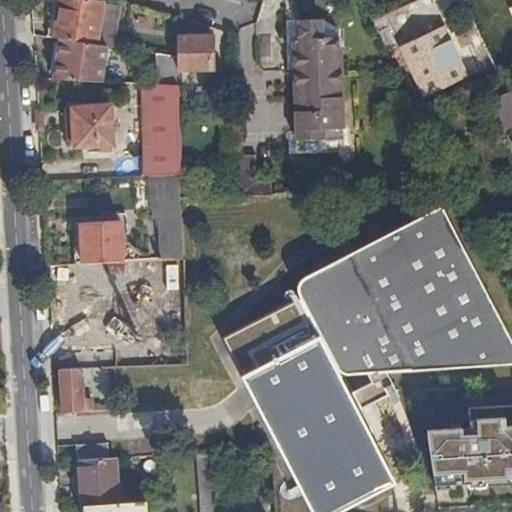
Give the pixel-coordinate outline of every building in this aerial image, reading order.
[(106,46),(114,47),(120,5),(92,0),(59,0),(56,21),(50,20),(48,37),(61,39),(106,46)] [(294,68),(341,67),(341,46),(339,46),(339,36),(338,35),(338,27),(321,18),(298,19),(298,39),(293,40),(294,68)] [(286,68),(294,68),(293,40),(298,39),(298,19),(285,19),(286,68)] [(443,26),(402,46),(425,95),(467,76),(443,26)] [(178,56),(178,69),(215,68),(212,35),(177,35),(178,56)] [(55,78),(101,80),(106,46),(61,39),(55,78)] [(156,83),(178,85),(178,69),(178,56),(158,53),(156,83)] [(301,94),(295,95),(296,139),(343,137),(341,67),(294,68),(294,86),(301,86),(301,94)] [(180,172),(179,97),(178,85),(156,83),(142,83),(144,174),(180,172)] [(511,101),(508,93),(492,100),(504,129),(511,125),(511,101)] [(111,104),(71,106),(74,145),(112,142),(111,104)] [(74,145),(71,106),(65,107),(67,145),(74,145)] [(240,194),(272,192),(272,179),(257,179),(256,152),(238,153),(240,194)] [(182,205),(181,196),(181,174),(151,175),(151,206),(154,206),(182,205)] [(318,327),(338,364),(340,367),(344,371),(349,375),(383,373),(511,365),(511,340),(481,281),(442,204),(403,223),(309,272),(302,275),(298,278),(297,280),(296,285),(298,289),(299,291),(318,327)] [(183,257),(182,205),(154,206),(155,217),(159,217),(160,258),(183,257)] [(118,260),(123,260),(122,247),(135,246),(134,231),(121,231),(120,219),(81,222),(83,263),(118,260)] [(83,263),(47,265),(48,282),(83,281),(86,325),(144,322),(140,277),(118,277),(118,260),(83,263)] [(103,377),(118,377),(117,365),(102,365),(103,377)] [(82,367),(60,368),(62,411),(85,410),(84,397),(82,367)] [(85,410),(94,409),(94,397),(84,397),(85,410)] [(511,429),(428,435),(437,489),(511,485),(511,429)] [(78,444),(79,459),(110,457),(108,442),(78,444)] [(213,511),(209,450),(199,450),(203,511),(213,511)] [(110,457),(79,459),(81,505),(84,504),(119,502),(116,456),(110,457)] [(148,511),(147,500),(119,502),(84,504),(83,511),(148,511)]
